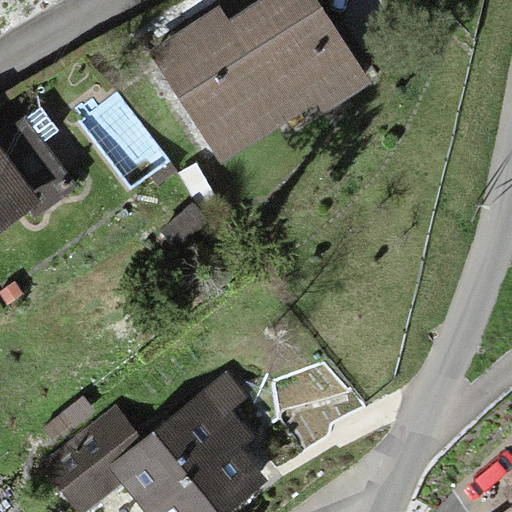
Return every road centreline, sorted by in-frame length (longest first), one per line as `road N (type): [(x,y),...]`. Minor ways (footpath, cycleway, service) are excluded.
road 1 (residential): [(389,468),(485,289),(511,158)]
road 2 (residential): [(0,68),(112,0)]
